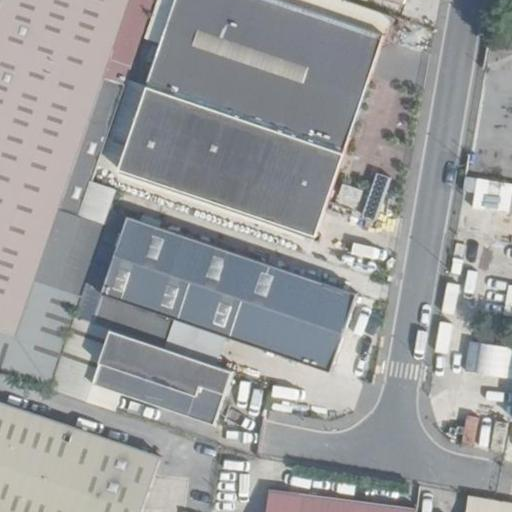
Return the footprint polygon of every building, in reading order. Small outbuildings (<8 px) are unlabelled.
[(0,0),(0,329),(12,334),(129,0),(0,0)] [(344,149),(383,33),(283,0),(172,0),(145,81),(344,149)] [(328,376),(355,300),(129,216),(103,292),(328,376)] [(229,367),(111,326),(94,381),(214,422),(229,367)] [(142,511),(162,454),(0,398),(0,511),(142,511)] [(389,511),(269,495),(266,511),(389,511)]
